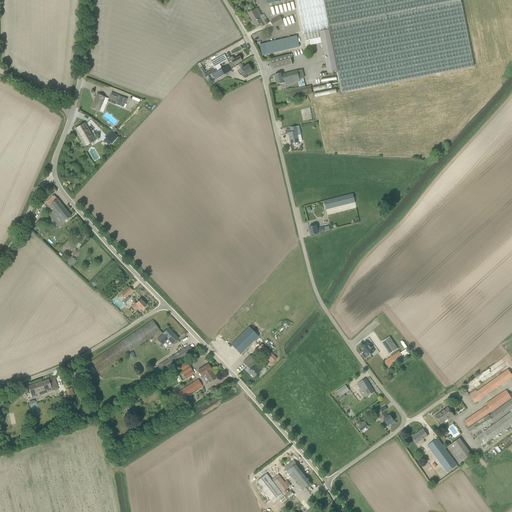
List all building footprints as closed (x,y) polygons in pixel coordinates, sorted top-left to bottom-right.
[(297,0),(306,41),(321,38),(320,32),(329,30),(338,71),(342,93),(462,69),(507,61),(494,0),(297,0)] [(256,26),(260,24),(262,27),(268,24),(266,20),(263,22),(260,16),(261,15),(257,8),(249,13),(256,26)] [(281,16),(271,21),(274,28),(284,22),(281,16)] [(320,32),(321,38),(326,65),(327,68),(328,73),(338,71),(329,30),(320,32)] [(297,36),(285,39),(288,50),(300,47),(297,36)] [(287,50),(285,39),(272,42),(275,53),(287,50)] [(274,53),(272,42),(260,45),(262,56),(274,53)] [(272,57),(274,68),(294,65),(292,54),(272,57)] [(204,78),(213,73),(216,71),(214,67),(227,60),(231,67),(242,61),(239,56),(234,59),(232,57),(231,58),(229,56),(226,58),(224,55),(210,63),(214,69),(205,74),(202,67),(199,68),(204,78)] [(244,67),(241,63),(238,64),(241,69),(245,75),(252,71),(248,65),(244,67)] [(216,71),(213,73),(216,79),(228,72),(231,71),(228,65),(219,70),(216,71)] [(300,81),(297,71),(283,75),(282,73),(275,75),(277,85),(285,83),(285,82),(288,81),(289,84),(300,81)] [(311,86),(306,87),(306,86),(286,91),(288,99),(313,93),(311,86)] [(111,93),(110,96),(108,101),(121,107),(124,98),(111,93)] [(94,101),(91,108),(99,111),(105,97),(98,94),(95,101),(94,101)] [(95,141),(85,123),(75,129),(85,146),(95,141)] [(291,144),(295,143),(295,145),(296,146),(297,146),(298,146),(299,145),(299,144),(299,142),(298,135),(301,134),(299,126),(290,128),(291,133),(289,133),(291,144)] [(118,137),(118,136),(111,131),(105,137),(107,139),(105,142),(109,146),(118,137)] [(324,201),(326,210),(355,202),(353,194),(324,201)] [(64,221),(71,216),(54,195),(44,203),(55,216),(51,219),(54,222),(57,219),(57,218),(59,216),(64,221)] [(329,226),(324,227),(317,229),(316,226),(309,228),(311,235),(330,230),(329,226)] [(133,291),(130,288),(122,295),(125,298),(133,291)] [(135,303),(132,307),(136,311),(139,307),(142,310),(147,305),(141,300),(136,304),(135,303)] [(99,372),(159,332),(160,331),(153,320),(91,362),(99,372)] [(241,355),(259,337),(249,327),(231,345),(241,355)] [(178,339),(169,328),(163,334),(158,340),(162,345),(168,339),(173,344),(178,339)] [(260,338),(251,346),(255,351),(257,349),(272,363),(277,358),(269,350),(270,349),(260,338)] [(369,345),(367,343),(361,347),(367,357),(374,352),(372,349),(373,348),(370,344),(369,345)] [(189,346),(158,365),(162,371),(193,352),(189,346)] [(397,349),(395,346),(388,351),(390,354),(397,349)] [(399,351),(384,362),(389,368),(404,358),(399,351)] [(250,356),(243,363),(247,366),(248,366),(251,369),(249,372),(254,377),(262,369),(257,363),(256,364),(253,360),(254,360),(250,356)] [(194,374),(187,362),(179,367),(187,379),(194,374)] [(208,384),(216,379),(211,371),(212,370),(208,364),(198,371),(203,379),(204,379),(208,384)] [(511,374),(508,369),(498,377),(470,397),(475,403),(502,384),(511,376),(511,374)] [(28,387),(31,395),(39,392),(40,395),(59,389),(55,378),(28,387)] [(374,392),(366,379),(357,384),(360,389),(362,388),(368,396),(374,392)] [(202,386),(198,380),(176,393),(181,400),(202,386)] [(68,398),(74,396),(72,388),(66,389),(68,398)] [(345,393),(341,388),(336,391),(340,396),(345,393)] [(487,403),(488,405),(464,421),(468,427),(511,398),(506,390),(487,403)] [(473,435),(475,434),(489,425),(488,424),(493,421),(494,423),(511,409),(511,398),(490,415),(489,415),(469,428),(473,435)] [(455,416),(448,407),(436,416),(441,424),(449,418),(450,419),(455,416)] [(384,412),(382,413),(381,410),(375,413),(380,420),(383,418),(388,426),(394,421),(390,415),(387,417),(384,412)] [(511,411),(485,432),(475,439),(481,446),(511,423),(511,411)] [(358,427),(362,431),(369,426),(365,421),(358,427)] [(423,430),(412,437),(417,443),(428,436),(423,430)] [(436,437),(427,444),(447,472),(457,465),(436,437)] [(460,438),(447,447),(459,463),(472,454),(460,438)] [(312,483),(294,460),(285,468),(294,480),(295,479),(300,486),(302,484),(306,488),(312,483)] [(282,493),(289,487),(280,477),(278,475),(272,480),(271,480),(266,474),(256,482),(271,501),(282,493)]
